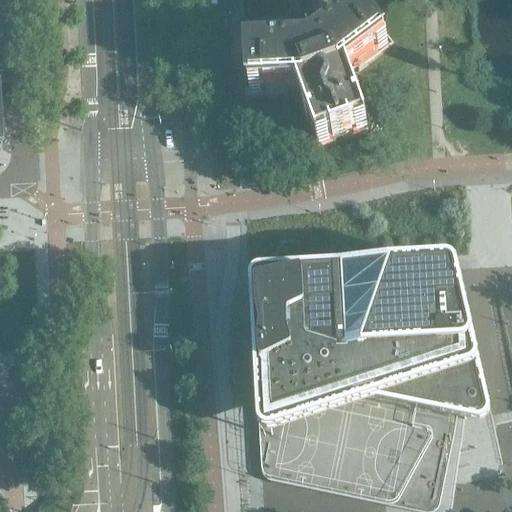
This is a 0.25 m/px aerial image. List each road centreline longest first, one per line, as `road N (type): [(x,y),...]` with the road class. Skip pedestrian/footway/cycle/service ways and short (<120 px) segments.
road 1 (secondary): [(173,511),(151,158)]
road 2 (secondary): [(89,161),(113,511)]
road 3 (residential): [(14,0),(23,162)]
road 4 (secondary): [(82,0),(89,161)]
road 5 (secondary): [(151,158),(141,0)]
road 6 (residential): [(226,156),(217,0)]
